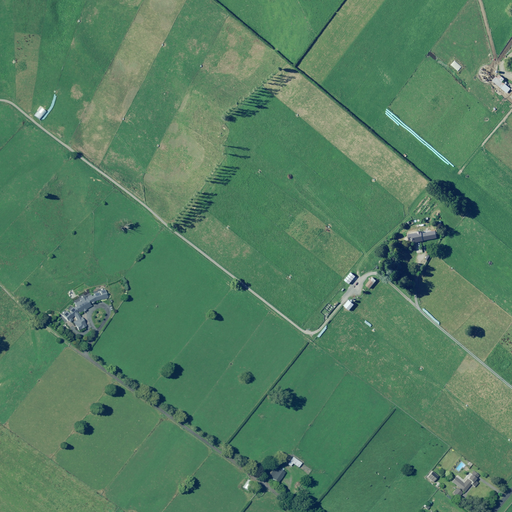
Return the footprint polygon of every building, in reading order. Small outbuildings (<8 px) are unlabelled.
[(505,79),(502,77),(499,80),(496,77),(493,81),(507,93),(511,89),(505,84),(502,82),(505,79)] [(433,239),(431,230),(411,234),(414,243),(433,239)] [(356,277),(351,273),(345,280),(349,284),(356,277)] [(374,283),(371,280),(366,285),(370,288),(374,283)] [(79,312),(79,313),(83,311),(83,312),(86,310),(86,309),(88,307),(90,303),(93,303),(92,302),(107,298),(105,290),(99,291),(99,292),(89,295),(88,293),(79,299),(80,300),(74,304),(74,305),(68,309),(65,311),(62,312),(68,323),(72,320),(71,318),(74,316),(76,320),(73,322),(78,331),(86,326),(81,317),(80,317),(78,313),(79,312)] [(355,305),(349,300),(344,306),(350,311),(355,305)] [(301,463),(292,457),(287,464),(290,466),(292,463),(298,467),(301,463)] [(281,468),(276,465),(268,476),(278,482),(286,471),(281,468)] [(433,482),(437,476),(431,471),(430,470),(424,478),(425,479),(427,477),(433,482)] [(470,473),(463,481),(462,482),(456,477),(452,482),(464,492),(467,488),(470,484),(475,488),(479,483),(475,480),(479,475),(473,470),(470,473)] [(252,482),(248,480),(244,488),(248,490),(252,482)]
